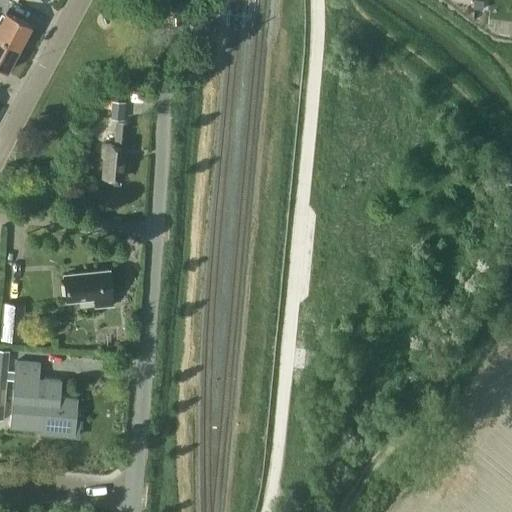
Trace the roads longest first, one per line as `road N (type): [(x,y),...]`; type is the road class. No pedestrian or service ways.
road 1 (track): [(266,511),(316,0)]
road 2 (track): [(511,263),(340,511)]
road 3 (residential): [(128,497),(150,227)]
road 4 (track): [(348,0),(459,97),(502,146),(511,172)]
road 5 (residential): [(150,227),(159,0)]
road 6 (residential): [(0,143),(76,0)]
road 7 (residential): [(150,227),(0,216)]
road 8 (residential): [(128,497),(0,484)]
